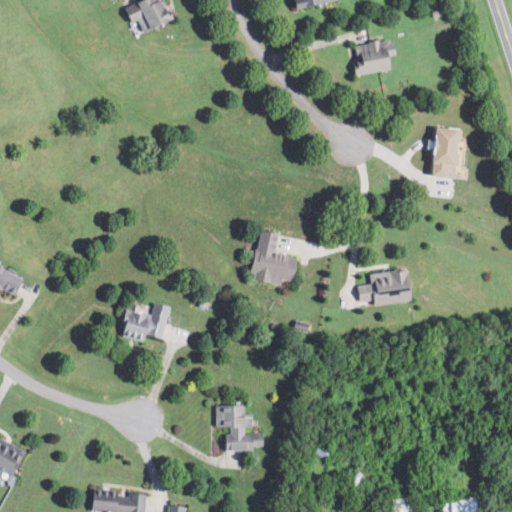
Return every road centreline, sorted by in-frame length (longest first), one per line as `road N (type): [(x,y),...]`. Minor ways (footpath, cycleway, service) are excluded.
road 1 (residential): [(229,0),(254,61),(347,149)]
road 2 (residential): [(22,378),(141,419)]
